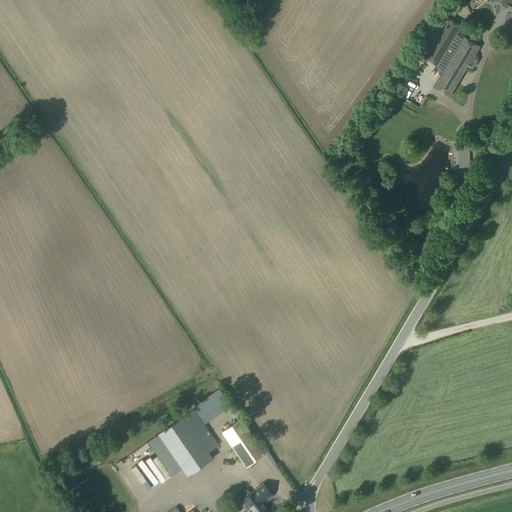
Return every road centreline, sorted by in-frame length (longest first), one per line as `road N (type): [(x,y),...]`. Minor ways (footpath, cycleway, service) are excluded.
road 1 (unclassified): [(305,511),(511,153)]
road 2 (primary): [(382,511),(511,471)]
